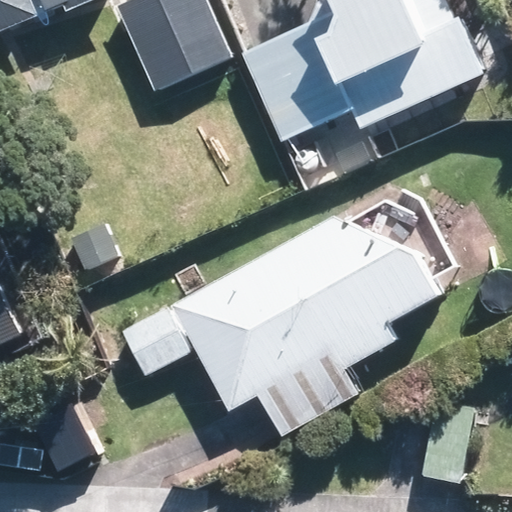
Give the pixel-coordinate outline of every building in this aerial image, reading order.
[(0,0),(0,18),(4,29),(80,0),(0,0)] [(216,0),(195,0),(135,27),(162,87),(240,53),(216,0)] [(493,68),(460,0),(361,0),(366,9),(264,56),(298,129),(371,95),(383,119),(493,68)] [(353,221),(195,304),(247,402),(274,387),(294,425),(363,389),(350,364),(413,332),(405,318),(461,289),(440,250),(353,221)] [(0,347),(49,327),(29,280),(20,283),(0,235),(0,347)] [(181,311),(134,331),(152,374),(199,354),(181,311)] [(485,415),(455,408),(441,473),(471,480),(485,415)]
